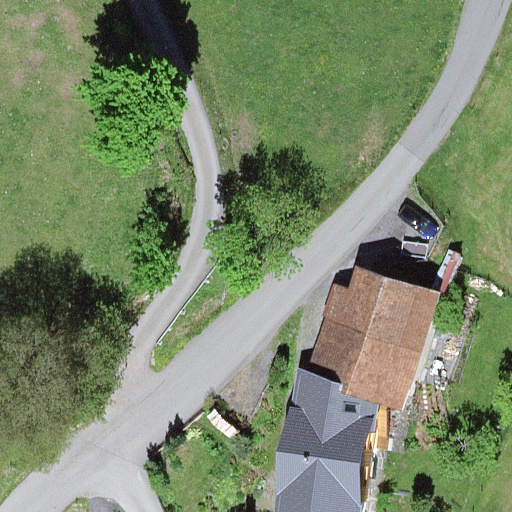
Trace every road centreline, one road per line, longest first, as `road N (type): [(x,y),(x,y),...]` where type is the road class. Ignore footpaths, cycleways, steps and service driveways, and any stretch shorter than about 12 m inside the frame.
road 1 (unclassified): [(143,414),(233,353),(425,156),(495,0)]
road 2 (unclassified): [(143,414),(128,365),(202,251),(210,171),(141,0)]
